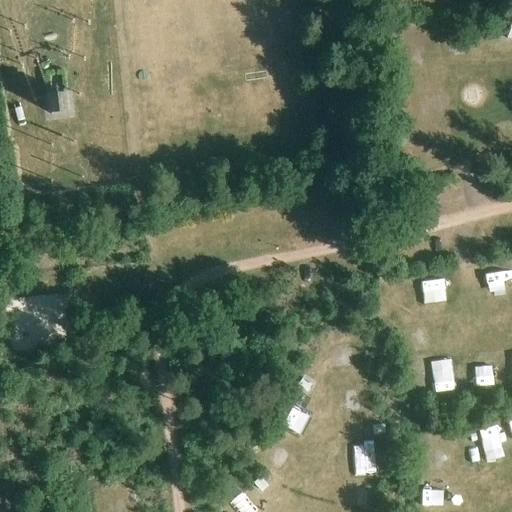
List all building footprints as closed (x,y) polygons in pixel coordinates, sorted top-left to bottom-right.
[(502,288),(511,271),(511,256),(499,249),(483,276),(502,288)] [(464,290),(459,262),(446,264),(451,292),(464,290)] [(498,374),(498,342),(478,342),(478,374),(498,374)] [(400,381),(398,360),(372,361),(373,383),(400,381)] [(303,375),(297,383),(308,391),(314,383),(303,375)] [(383,423),(373,424),(374,434),(384,433),(383,423)] [(262,476),(254,483),(261,491),(269,483),(262,476)]
